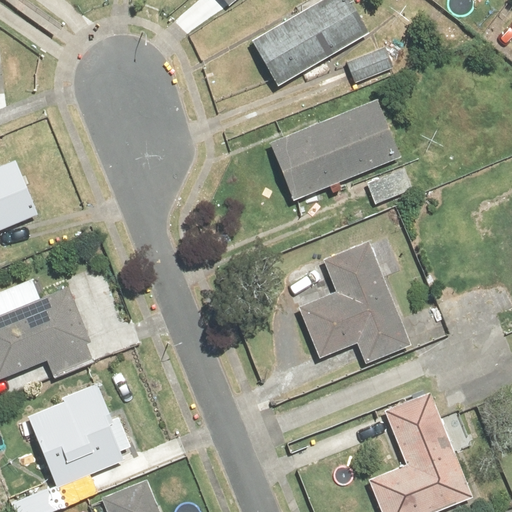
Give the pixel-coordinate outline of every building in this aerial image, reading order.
[(212,0),(221,10),(233,0),(212,0)] [(320,0),(248,42),(275,87),(366,34),(346,0),(320,0)] [(391,46),(349,61),(357,85),(399,69),(391,46)] [(373,99),(265,142),(289,202),(397,158),(373,99)] [(419,161),(368,182),(379,209),(431,188),(419,161)] [(13,162),(0,166),(0,228),(33,216),(13,162)] [(511,198),(476,213),(511,302),(511,198)] [(408,345),(366,241),(320,259),(333,291),(295,306),(316,359),(354,343),(362,363),(408,345)] [(66,288),(0,314),(0,378),(44,361),(50,377),(90,361),(84,345),(88,344),(66,288)] [(97,388),(23,417),(52,489),(125,461),(97,388)] [(430,511),(469,497),(426,391),(381,410),(403,465),(361,482),(373,511),(430,511)] [(157,511),(145,480),(100,497),(105,511),(157,511)]
